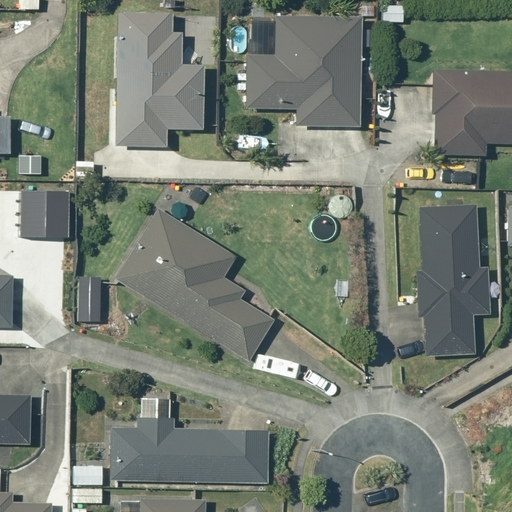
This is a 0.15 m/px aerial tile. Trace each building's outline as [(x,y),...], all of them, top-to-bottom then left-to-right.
[(407,4),(386,3),(385,20),(407,20),(407,4)] [(172,15),(112,14),(109,151),(161,152),(161,133),(198,134),(200,73),(178,73),(179,39),(171,39),(172,15)] [(270,64),(244,63),(243,115),(294,116),(294,133),(357,134),(360,25),(271,23),(270,64)] [(442,97),(450,97),(450,107),(445,107),(444,148),(487,149),(487,137),(511,137),(511,73),(508,74),(508,71),(484,70),(484,73),(442,73),(442,97)] [(0,151),(13,152),(14,115),(0,114),(0,151)] [(426,268),(420,268),(423,315),(428,315),(431,354),(480,352),(478,313),(496,312),(493,265),(484,266),(481,203),(423,206),(426,268)] [(163,207),(119,277),(253,359),(278,318),(244,297),(250,289),(228,275),(241,254),(163,207)] [(0,273),(0,325),(16,326),(17,274),(0,273)] [(83,280),(82,320),(103,320),(104,280),(83,280)] [(0,441),(34,442),(34,394),(0,393),(0,441)] [(113,478),(271,481),(272,428),(178,427),(178,417),(141,417),(141,426),(114,425),(113,478)] [(77,482),(105,482),(105,466),(77,466),(77,482)] [(75,500),(104,501),(105,488),(75,488),(75,500)] [(0,511),(55,511),(55,502),(16,501),(16,491),(0,490),(0,511)] [(209,511),(209,498),(143,497),(143,511),(209,511)]
